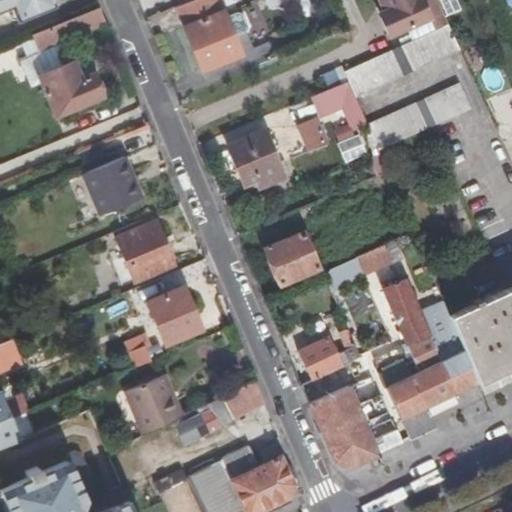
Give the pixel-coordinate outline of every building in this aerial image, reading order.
[(0,0),(0,10),(1,12),(10,8),(15,22),(50,8),(49,4),(47,0),(0,0)] [(184,0),(171,5),(199,69),(236,53),(229,34),(239,30),(243,24),(239,13),(232,11),(222,15),(215,0),(263,0),(266,4),(276,0),(184,0)] [(385,8),(382,0),(375,0),(379,11),(385,8)] [(382,0),(385,8),(379,11),(390,33),(427,17),(419,0),(382,0)] [(438,0),(444,15),(459,9),(455,0),(438,0)] [(34,49),(56,40),(101,22),(95,8),(47,28),(28,35),(34,49)] [(390,33),(379,11),(375,13),(385,36),(390,33)] [(344,79),(351,94),(455,47),(444,22),(341,70),(344,79)] [(67,64),(56,40),(34,49),(28,35),(17,40),(24,56),(17,59),(15,63),(18,70),(21,69),(26,83),(23,84),(25,88),(29,90),(41,85),(37,76),(67,64)] [(41,85),(53,115),(97,96),(89,76),(75,80),(67,64),(37,76),(41,85)] [(455,83),(363,123),(374,149),(466,107),(455,83)] [(333,90),(308,101),(314,116),(339,105),(333,90)] [(288,103),(291,118),(307,114),(304,99),(288,103)] [(349,122),(329,130),(342,162),(362,154),(349,122)] [(119,134),(127,152),(152,143),(144,124),(119,134)] [(261,129),(225,143),(241,181),(260,174),(263,181),(279,174),(261,129)] [(121,155),(79,172),(95,212),(138,195),(121,155)] [(386,219),(394,235),(405,230),(398,215),(386,219)] [(127,265),(123,266),(130,282),(150,274),(152,270),(169,263),(151,221),(116,236),(127,265)] [(299,232),(261,247),(276,282),(313,266),(299,232)] [(22,258),(45,249),(40,234),(16,243),(22,258)] [(351,257),(359,275),(386,262),(398,257),(389,237),(377,243),(379,245),(351,257)] [(445,312),(439,300),(414,312),(399,278),(394,280),(378,287),(414,368),(459,346),(445,312)] [(511,360),(511,281),(461,305),(445,312),(459,346),(473,379),(491,371),(511,360)] [(143,302),(156,336),(194,321),(181,287),(143,302)] [(294,350),(306,378),(344,360),(355,355),(344,328),(335,331),(343,350),(333,354),(324,337),(294,350)] [(127,352),(132,366),(147,359),(142,346),(127,352)] [(383,386),(406,435),(426,425),(428,419),(420,404),(473,379),(459,346),(414,368),(405,373),(399,362),(381,372),(385,382),(383,386)] [(121,390),(140,436),(180,415),(161,372),(121,390)] [(252,379),(205,403),(216,425),(261,402),(252,379)] [(346,385),(306,402),(330,461),(344,463),(349,473),(371,462),(367,453),(398,438),(391,424),(369,434),(365,433),(362,425),(385,412),(376,392),(352,402),(346,385)] [(0,441),(15,436),(0,396),(0,441)] [(248,446),(186,475),(202,511),(239,511),(242,511),(251,511),(285,497),(289,483),(272,445),(260,451),(264,462),(258,465),(248,446)] [(72,453),(31,475),(28,467),(21,471),(24,477),(0,489),(0,498),(5,511),(130,511),(117,484),(110,487),(108,497),(110,506),(95,511),(69,511),(64,493),(70,490),(63,473),(77,465),(72,453)]
